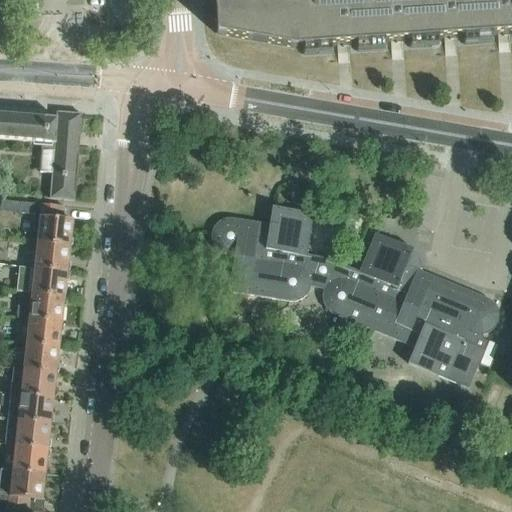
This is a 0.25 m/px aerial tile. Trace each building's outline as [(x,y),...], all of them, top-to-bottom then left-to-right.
[(511,0),(213,0),(216,36),(293,50),(511,34),(511,0)] [(43,130),(45,112),(0,108),(0,139),(41,143),(47,144),(48,131),(43,130)] [(74,202),(81,115),(56,113),(56,119),(45,118),(46,112),(45,112),(43,130),(48,131),(47,144),(41,143),(41,151),(55,153),(53,173),(52,199),(51,200),(74,202)] [(62,220),(63,207),(20,203),(18,213),(34,215),(32,233),(39,234),(38,244),(69,247),(71,221),(62,220)] [(211,235),(210,238),(211,241),(211,245),(213,248),(215,250),(217,253),(220,255),(223,256),(226,257),(233,258),(228,293),(288,303),(292,303),(296,303),(299,302),(302,300),(305,298),(307,295),(309,291),(310,288),(324,292),(324,293),(323,295),(323,296),(323,299),(323,302),(324,304),(325,307),(325,308),(326,309),(327,310),(328,311),(329,312),(330,313),(331,314),(416,349),(409,365),(446,381),(458,386),(467,390),(483,352),(487,343),(477,339),(475,334),(478,336),(481,336),(483,335),(486,335),(489,334),(491,332),(493,330),(495,328),(496,326),(497,323),(498,321),(498,318),(498,315),(498,312),(497,310),(495,307),(494,305),(492,303),(489,301),(487,300),(480,297),(406,266),(412,251),(375,235),(359,275),(331,261),(318,258),(306,256),(313,215),(272,208),(269,225),(232,220),(229,219),(225,220),(222,221),(219,222),(217,224),(214,227),(212,230),(211,233),(211,234),(211,235)] [(66,272),(69,247),(38,244),(35,269),(66,272)] [(19,267),(16,293),(20,293),(32,294),(63,298),(66,272),(35,269),(19,267)] [(60,323),(63,298),(32,294),(20,293),(17,318),(29,320),(60,323)] [(58,348),(60,323),(29,320),(27,345),(58,348)] [(55,373),(58,348),(27,345),(24,370),(55,373)] [(52,399),(55,373),(24,370),(13,369),(10,395),(52,399)] [(49,425),(52,399),(10,395),(7,420),(49,425)] [(47,450),(49,425),(7,420),(4,446),(15,447),(16,447),(47,450)] [(44,475),(47,450),(16,447),(15,447),(13,471),(13,472),(44,475)] [(41,501),(44,475),(13,472),(13,471),(0,470),(0,473),(0,510),(15,511),(29,511),(31,500),(41,501)]
